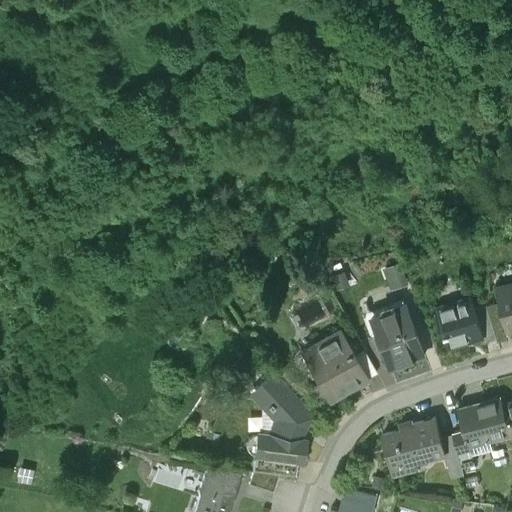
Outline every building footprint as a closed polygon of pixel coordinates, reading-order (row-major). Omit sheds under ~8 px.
[(511,282),(499,285),(508,328),(511,326),(511,282)] [(472,295),(438,305),(449,344),(483,333),(482,330),(475,306),(472,295)] [(487,302),(475,306),(482,330),(494,326),(487,302)] [(407,305),(371,317),(377,333),(378,333),(385,352),(384,353),(388,366),(424,354),(407,305)] [(340,329),(303,349),(329,395),(365,375),(354,354),(340,329)] [(376,370),(364,348),(354,354),(365,375),(376,370)] [(396,368),(400,379),(427,369),(423,358),(396,368)] [(311,415),(269,371),(254,385),(282,418),(277,435),(261,432),(258,452),(296,457),(303,458),(306,439),(299,438),(302,428),(306,421),(311,415)] [(501,396),(460,407),(466,428),(469,436),(489,431),(491,439),(511,433),(503,404),(501,396)] [(511,401),(503,404),(511,433),(511,436),(511,401)] [(416,423),(385,431),(393,462),(415,457),(416,459),(444,451),(447,451),(443,435),(438,416),(416,422),(416,423)] [(466,428),(452,432),(458,456),(473,452),(469,436),(466,428)] [(489,431),(469,436),(473,452),(493,446),(491,439),(489,431)] [(458,456),(452,432),(443,435),(447,451),(444,451),(451,477),(463,474),(458,456)] [(258,452),(254,451),(251,468),(293,474),(296,457),(258,452)] [(225,511),(240,467),(207,462),(190,511),(225,511)] [(370,511),(376,493),(345,484),(338,507),(354,511),(370,511)]
